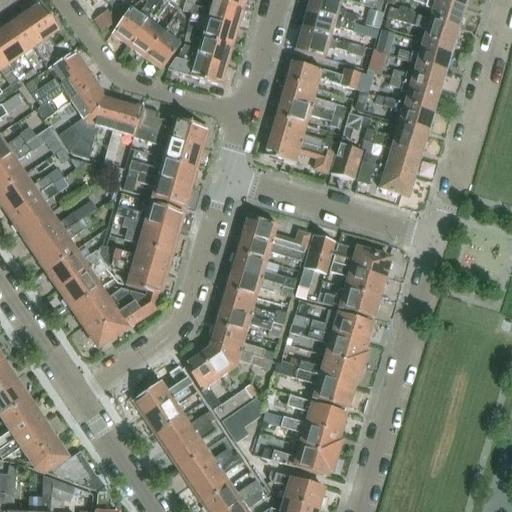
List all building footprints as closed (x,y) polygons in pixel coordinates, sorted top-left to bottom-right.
[(89,0),(92,4),(98,0),(102,0),(105,4),(107,3),(112,11),(118,7),(113,0),(89,0)] [(157,9),(163,1),(161,0),(144,0),(150,3),(157,9)] [(185,0),(184,3),(182,12),(191,15),(193,6),(195,0),(185,0)] [(191,15),(235,28),(237,22),(239,23),(243,9),(214,0),(211,0),(209,9),(203,7),(203,9),(193,6),(191,15)] [(214,0),(243,9),(245,0),(214,0)] [(342,0),(340,0),(307,0),(306,6),(308,6),(307,11),(355,25),(355,24),(357,17),(345,13),(345,12),(339,10),(342,2),(342,0)] [(374,0),(362,0),(360,7),(370,10),(379,13),(380,11),(383,2),(374,0)] [(426,9),(423,18),(459,29),(463,13),(461,13),(463,8),(436,0),(404,0),(426,6),(425,8),(426,9)] [(467,0),(436,0),(463,8),(464,4),(466,4),(467,0)] [(118,7),(122,13),(128,5),(126,1),(118,7)] [(157,21),(168,5),(163,1),(157,9),(129,45),(133,48),(132,50),(143,58),(145,57),(164,32),(156,27),(159,22),(157,21)] [(25,13),(23,15),(52,60),(55,65),(72,54),(64,41),(55,48),(48,38),(59,30),(50,16),(48,18),(38,2),(24,12),(25,13)] [(118,25),(112,33),(113,34),(112,36),(124,44),(125,42),(129,45),(157,9),(150,3),(144,12),(142,10),(139,14),(130,9),(118,25)] [(112,11),(118,19),(122,13),(118,7),(112,11)] [(389,8),(386,19),(401,23),(404,13),(389,8)] [(383,14),(379,13),(370,10),(365,26),(378,30),(383,14)] [(108,11),(92,21),(100,33),(115,22),(108,11)] [(355,25),(307,11),(306,16),(304,15),(299,30),(331,39),(333,30),(339,32),(340,29),(352,33),(355,25)] [(421,40),(443,46),(453,49),(457,33),(455,33),(456,29),(458,29),(459,29),(423,18),(404,13),(401,23),(424,30),(421,40)] [(17,17),(5,25),(25,56),(33,50),(44,66),(52,60),(23,15),(18,18),(17,17)] [(162,70),(181,44),(172,38),(175,34),(173,33),(179,24),(184,28),(185,21),(176,15),(164,32),(145,57),(150,60),(148,62),(160,70),(161,69),(162,70)] [(235,28),(191,15),(188,22),(199,25),(198,27),(203,29),(200,39),(232,48),(236,32),(234,32),(235,28)] [(355,25),(352,33),(375,40),(378,32),(355,24),(355,25)] [(0,55),(18,83),(25,79),(23,76),(15,63),(25,56),(5,25),(0,28),(0,55)] [(187,25),(185,33),(193,35),(195,27),(188,25),(187,25)] [(293,51),(324,60),(327,49),(334,51),(334,49),(346,53),(347,52),(349,44),(331,39),(299,30),(299,31),(301,32),(300,36),(298,35),(293,51)] [(185,33),(183,42),(184,42),(191,44),(193,35),(185,33)] [(382,36),(376,56),(388,59),(394,37),(382,34),(382,36)] [(228,62),(232,48),(200,39),(198,48),(193,47),(192,48),(189,59),(223,69),(226,61),(228,62)] [(421,40),(417,54),(412,53),(412,54),(399,50),(396,60),(414,65),(445,74),(446,73),(444,72),(445,68),(447,69),(453,49),(443,46),(421,40)] [(349,44),(347,52),(362,57),(364,49),(349,44)] [(192,48),(183,46),(183,49),(179,53),(178,56),(189,59),(192,48)] [(36,103),(84,70),(80,65),(82,64),(74,52),(72,54),(55,65),(47,71),(54,80),(37,91),(31,96),(33,99),(36,103)] [(0,73),(9,87),(10,88),(18,83),(0,55),(0,73)] [(175,59),(167,70),(167,71),(189,77),(189,78),(218,86),(219,84),(221,85),(225,71),(223,71),(223,69),(189,59),(188,62),(177,60),(175,59)] [(52,60),(44,66),(47,71),(55,65),(52,60)] [(341,77),(290,62),(290,63),(292,64),(290,68),(288,67),(284,82),(317,91),(319,81),(354,91),(359,74),(343,70),(341,77)] [(445,74),(414,65),(411,74),(406,72),(405,75),(393,71),(391,79),(438,93),(439,88),(441,89),(445,74)] [(37,74),(34,69),(23,76),(25,79),(26,80),(37,74)] [(86,74),(84,70),(36,103),(40,109),(46,105),(63,94),(69,103),(96,84),(88,73),(86,74)] [(373,74),(366,72),(365,76),(359,74),(354,91),(359,93),(367,95),(373,74)] [(438,93),(391,79),(388,87),(400,90),(400,93),(406,94),(403,104),(434,113),(438,98),(436,97),(438,93)] [(24,86),(31,96),(37,91),(31,82),(24,86)] [(317,91),(284,82),(281,94),(283,95),(281,100),(333,115),(335,107),(314,101),(317,91)] [(9,87),(0,93),(1,94),(1,95),(4,100),(21,88),(18,83),(10,88),(9,87)] [(103,99),(103,98),(100,94),(101,92),(96,84),(69,103),(81,120),(73,126),(80,137),(103,99)] [(359,93),(357,100),(354,109),(357,114),(362,115),(362,114),(367,95),(359,93)] [(0,119),(22,105),(16,96),(0,107),(0,119)] [(382,107),(385,99),(377,96),(374,105),(382,107)] [(103,98),(103,99),(80,137),(79,138),(70,153),(72,156),(87,160),(96,128),(112,133),(121,104),(116,102),(116,100),(104,97),(103,98)] [(385,99),(382,107),(394,111),(393,113),(399,115),(397,125),(418,131),(428,134),(432,118),(430,117),(432,113),(434,114),(434,113),(403,104),(385,99)] [(333,115),(281,100),(280,104),(278,104),(274,118),(306,127),(309,117),(330,123),(330,124),(333,115)] [(103,165),(112,168),(122,136),(133,140),(136,133),(142,110),(143,108),(126,103),(125,105),(121,104),(112,133),(103,165)] [(40,109),(37,111),(43,119),(52,113),(46,105),(40,109)] [(333,115),(343,118),(346,110),(335,107),(333,115)] [(175,117),(171,131),(164,128),(166,123),(157,121),(159,115),(142,110),(136,133),(166,141),(200,151),(201,145),(203,145),(208,129),(190,124),(191,122),(175,117)] [(340,131),(341,127),(343,118),(333,115),(330,124),(330,123),(328,127),(340,131)] [(348,115),(344,127),(353,130),(352,132),(358,134),(360,127),(362,119),(348,115)] [(306,127),(274,118),(270,131),(272,131),(271,136),(332,154),(335,145),(303,136),(306,127)] [(362,119),(360,127),(368,129),(370,121),(362,119)] [(72,127),(58,136),(70,153),(79,138),(72,127)] [(352,143),(349,142),(352,132),(353,130),(344,127),(330,175),(352,181),(354,172),(360,152),(350,150),(352,143)] [(25,144),(35,137),(30,129),(20,136),(25,144)] [(367,129),(363,142),(372,145),(374,136),(375,132),(367,129)] [(427,138),(417,135),(395,129),(392,139),(386,137),(385,139),(374,136),(372,145),(389,150),(420,159),(421,158),(419,157),(420,153),(422,153),(427,138)] [(164,149),(160,160),(196,170),(201,154),(199,153),(200,151),(166,141),(136,133),(133,140),(164,149)] [(0,138),(0,161),(25,144),(20,136),(5,146),(0,138)] [(268,140),(262,158),(294,167),(295,165),(298,154),(312,158),(317,159),(314,170),(314,171),(326,174),(332,154),(271,136),(269,140),(268,140)] [(35,137),(25,144),(31,153),(41,146),(36,138),(35,137)] [(0,189),(24,174),(16,162),(20,159),(20,160),(31,153),(25,144),(0,161),(0,189)] [(364,153),(361,164),(413,178),(414,173),(416,173),(420,159),(389,150),(386,160),(364,153)] [(75,169),(84,163),(69,160),(75,169)] [(196,170),(160,160),(158,169),(140,164),(130,162),(127,171),(138,174),(189,189),(190,184),(192,185),(196,170)] [(361,164),(356,182),(367,186),(370,176),(381,179),(378,190),(409,199),(413,183),(411,182),(413,178),(361,164)] [(53,186),(63,179),(57,171),(47,177),(53,186)] [(138,174),(127,171),(122,192),(133,195),(136,183),(138,174)] [(149,200),(185,210),(189,194),(187,193),(189,189),(138,174),(136,183),(153,188),(149,200)] [(26,176),(0,193),(0,207),(3,212),(5,210),(8,215),(6,216),(7,217),(8,216),(53,186),(47,177),(33,187),(26,176)] [(59,194),(69,188),(63,179),(53,186),(59,194)] [(53,186),(8,216),(12,221),(10,222),(19,235),(51,213),(45,204),(59,194),(53,186)] [(74,216),(78,223),(87,217),(89,216),(96,211),(91,202),(72,214),(74,216)] [(179,229),(184,213),(149,203),(145,215),(127,210),(117,207),(115,215),(176,234),(177,229),(179,229)] [(51,213),(19,235),(28,249),(30,248),(33,253),(32,254),(34,253),(78,223),(74,216),(72,214),(58,224),(51,213)] [(176,234),(115,215),(113,222),(122,225),(121,229),(139,234),(136,244),(172,255),(176,239),(174,239),(176,234)] [(240,236),(303,254),(308,236),(298,233),(295,243),(274,237),(277,227),(279,228),(280,225),(246,215),(241,231),(243,232),(242,236),(240,235),(240,236)] [(87,217),(78,223),(84,231),(92,226),(87,217)] [(78,223),(34,253),(37,258),(35,259),(44,273),(76,251),(70,241),(84,231),(78,223)] [(301,263),(303,254),(240,236),(241,237),(240,241),(238,240),(234,254),(267,263),(270,254),(301,263)] [(298,287),(308,290),(313,273),(324,276),(331,253),(333,243),(312,237),(298,287)] [(136,244),(133,256),(115,251),(113,260),(130,266),(164,276),(165,270),(167,271),(172,255),(136,244)] [(331,264),(383,279),(389,259),(375,255),(376,253),(357,248),(356,250),(337,245),(334,254),(331,264)] [(101,260),(104,257),(103,257),(105,249),(102,248),(95,252),(101,260)] [(113,260),(115,251),(105,249),(103,257),(104,257),(113,260)] [(83,261),(76,251),(44,273),(54,287),(55,285),(58,290),(57,291),(57,292),(59,291),(101,261),(101,260),(95,252),(83,261)] [(234,254),(231,267),(232,268),(231,272),(229,271),(229,272),(283,288),(293,291),(295,282),(264,273),(267,263),(234,254)] [(158,296),(160,297),(164,281),(162,280),(164,276),(130,266),(113,260),(104,257),(101,260),(101,261),(107,270),(111,267),(111,270),(127,275),(124,287),(145,293),(158,296)] [(107,270),(101,261),(59,291),(62,295),(60,296),(70,310),(102,288),(95,278),(107,270)] [(383,279),(331,264),(329,274),(345,278),(342,289),(379,300),(384,284),(382,284),(383,279)] [(224,290),(257,299),(259,290),(280,296),(283,288),(229,272),(231,273),(230,277),(228,276),(224,290)] [(298,287),(295,298),(305,301),(308,290),(298,287)] [(102,288),(70,310),(79,324),(80,322),(83,327),(82,328),(82,329),(84,328),(129,297),(130,292),(120,290),(108,298),(102,288)] [(283,288),(280,296),(290,299),(293,291),(283,288)] [(323,294),(320,305),(373,320),(373,319),(372,319),(373,314),(375,314),(379,300),(342,289),(339,299),(323,294)] [(282,326),(285,318),(254,309),(257,299),(224,290),(220,303),(222,304),(221,308),(219,307),(219,308),(271,323),(282,326)] [(129,297),(84,328),(97,348),(111,338),(112,340),(125,331),(124,329),(137,321),(137,320),(142,316),(144,319),(153,312),(152,310),(154,308),(158,296),(145,293),(144,296),(130,292),(129,297)] [(246,335),(248,327),(268,333),(271,323),(219,308),(218,308),(220,309),(219,313),(217,312),(213,326),(246,335)] [(308,331),(363,347),(366,338),(368,339),(372,324),(361,321),(335,313),(331,327),(311,321),(308,331)] [(311,321),(294,316),(291,326),(308,331),(311,321)] [(268,333),(267,337),(278,340),(279,336),(282,328),(282,326),(271,323),(268,333)] [(213,326),(209,339),(211,340),(210,344),(208,343),(208,344),(271,363),(274,354),(243,345),(246,335),(213,326)] [(308,331),(291,326),(289,335),(306,340),(308,331)] [(326,345),(322,357),(360,368),(365,352),(362,351),(363,347),(308,331),(306,340),(326,345)] [(271,363),(208,344),(210,345),(209,349),(206,348),(198,354),(216,382),(236,369),(238,363),(269,372),(271,363)] [(244,390),(219,407),(207,389),(216,382),(198,354),(186,362),(187,364),(184,366),(183,364),(182,365),(221,424),(253,403),(244,390)] [(356,383),(360,368),(322,357),(319,368),(299,362),(297,371),(352,388),(353,382),(356,383)] [(13,376),(3,363),(0,364),(0,392),(15,382),(11,377),(13,376)] [(297,371),(279,366),(276,365),(273,374),(294,381),(297,371)] [(178,367),(168,374),(175,385),(185,378),(178,367)] [(314,386),(310,400),(347,411),(351,395),(349,395),(352,388),(297,371),(294,381),(314,386)] [(190,385),(185,378),(175,385),(165,391),(160,383),(151,389),(149,387),(130,400),(140,414),(141,413),(144,416),(142,417),(142,418),(190,385)] [(0,418),(28,399),(19,386),(18,387),(15,382),(0,392),(0,418)] [(183,416),(177,407),(196,394),(190,385),(142,418),(143,418),(144,417),(147,421),(145,422),(154,435),(183,416)] [(267,393),(264,404),(272,406),(275,395),(267,393)] [(342,420),(344,414),(289,398),(286,408),(306,414),(303,424),(338,435),(339,436),(344,421),(342,420)] [(235,445),(249,436),(244,429),(259,419),(262,410),(256,400),(253,403),(221,424),(235,445)] [(31,403),(0,423),(7,433),(0,438),(0,450),(42,423),(38,418),(40,416),(31,403)] [(209,424),(214,420),(209,412),(203,416),(209,424)] [(283,418),(265,413),(262,423),(280,429),(283,418)] [(183,416),(154,435),(163,449),(165,448),(167,451),(165,452),(166,452),(209,424),(203,416),(189,425),(183,416)] [(296,447),(334,458),(339,441),(336,440),(338,435),(303,424),(283,418),(280,429),(300,434),(296,447)] [(42,423),(0,450),(0,459),(1,461),(18,450),(25,460),(56,440),(46,426),(45,427),(42,423)] [(200,441),(214,432),(209,424),(166,452),(166,453),(168,452),(170,455),(168,457),(177,470),(206,450),(200,441)] [(42,474),(57,464),(66,458),(63,454),(64,453),(56,440),(25,460),(32,470),(42,474)] [(270,462),(316,476),(325,478),(327,472),(330,473),(334,458),(296,447),(293,457),(273,451),(270,461),(270,462)] [(270,461),(273,451),(263,449),(260,459),(270,461)] [(189,487),(232,458),(227,450),(212,460),(206,450),(177,470),(186,483),(188,482),(190,486),(189,487)] [(78,454),(48,475),(96,493),(104,488),(96,478),(95,479),(78,454)] [(237,466),(242,463),(237,455),(232,458),(237,466)] [(232,458),(189,487),(191,486),(193,490),(192,491),(201,504),(229,485),(223,476),(237,466),(232,458)] [(12,511),(15,477),(16,468),(7,468),(7,476),(4,511),(12,511)] [(320,494),(322,488),(269,473),(267,479),(270,484),(284,488),(281,501),(318,511),(322,495),(320,494)] [(52,481),(41,478),(39,511),(50,511),(51,499),(52,481)] [(70,505),(75,489),(52,481),(51,499),(64,503),(70,505)] [(108,485),(104,488),(107,494),(107,499),(114,494),(108,485)] [(235,494),(229,485),(201,504),(205,511),(226,511),(255,493),(250,485),(235,494)] [(104,488),(96,493),(95,511),(106,511),(107,499),(107,494),(104,488)] [(247,511),(247,510),(261,501),(255,493),(226,511),(247,511)] [(51,499),(50,511),(63,511),(64,503),(51,499)] [(269,509),(264,511),(317,511),(318,511),(281,501),(278,511),(269,509)]
